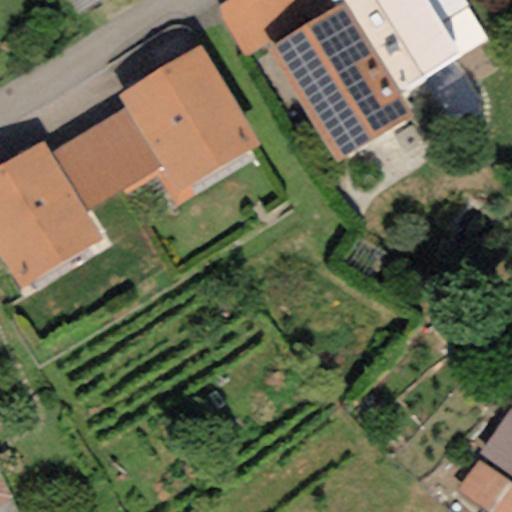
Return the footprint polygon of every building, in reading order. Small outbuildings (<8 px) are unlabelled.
[(94,0),(70,0),(77,11),(94,0)] [(326,0),(229,0),(215,9),(245,58),(266,46),(268,49),(333,11),(326,0)] [(326,0),(333,11),(344,4),(396,90),(459,53),(439,20),(465,5),(461,0),(326,0)] [(413,119),(396,90),(344,4),(333,11),(268,49),(338,164),(413,119)] [(199,46),(117,96),(125,108),(161,166),(177,193),(258,143),(199,46)] [(161,166),(125,108),(51,154),(86,212),(161,166)] [(44,142),(0,168),(0,258),(19,290),(103,240),(86,212),(51,154),(44,142)] [(511,422),(486,466),(511,480),(511,422)] [(463,506),(474,511),(511,511),(511,485),(481,470),(463,506)] [(0,511),(1,511),(13,505),(0,484),(0,511)]
